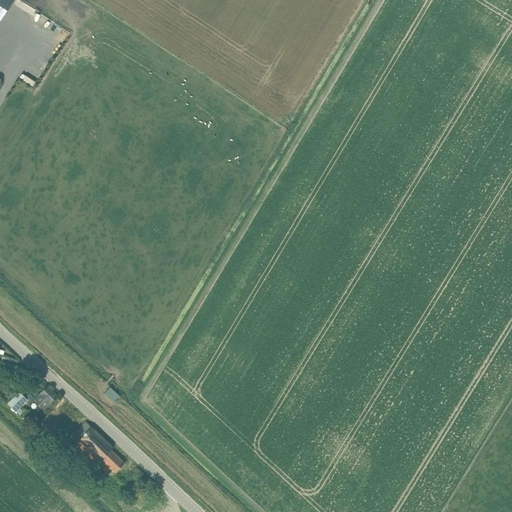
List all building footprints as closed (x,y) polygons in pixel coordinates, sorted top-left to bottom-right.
[(0,0),(0,20),(12,0),(0,0)] [(47,386),(36,398),(33,400),(43,410),(46,407),(57,396),(47,386)] [(111,395),(121,403),(127,395),(117,387),(111,395)] [(14,410),(25,399),(18,391),(7,402),(14,410)] [(118,470),(124,463),(111,450),(113,448),(86,422),(79,429),(70,438),(94,464),(92,466),(97,472),(101,469),(106,475),(110,470),(113,474),(118,470)]
